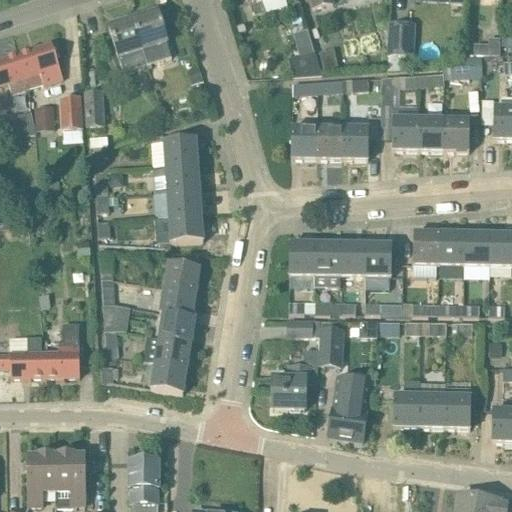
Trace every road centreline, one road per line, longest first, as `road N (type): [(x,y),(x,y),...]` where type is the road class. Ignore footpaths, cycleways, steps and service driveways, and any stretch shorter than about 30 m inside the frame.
road 1 (residential): [(511,488),(226,439)]
road 2 (residential): [(258,209),(511,189)]
road 3 (residential): [(226,439),(258,209)]
road 4 (residential): [(226,439),(104,416),(0,418)]
road 5 (residential): [(258,209),(200,0)]
